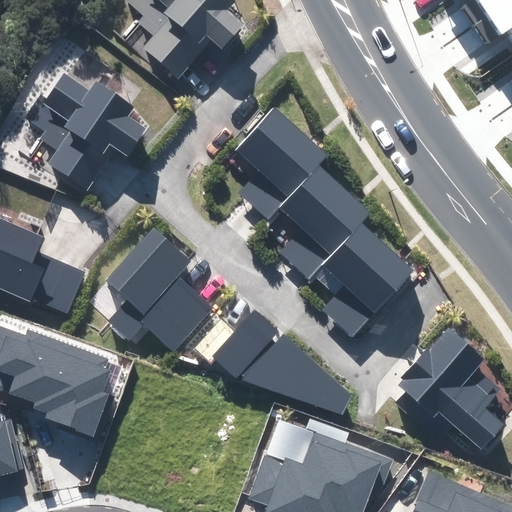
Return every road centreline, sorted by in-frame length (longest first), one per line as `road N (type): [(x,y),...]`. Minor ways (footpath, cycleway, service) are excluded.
road 1 (residential): [(336,0),(297,28),(156,190),(363,373),(439,276)]
road 2 (secondary): [(338,0),(398,106),(511,255)]
